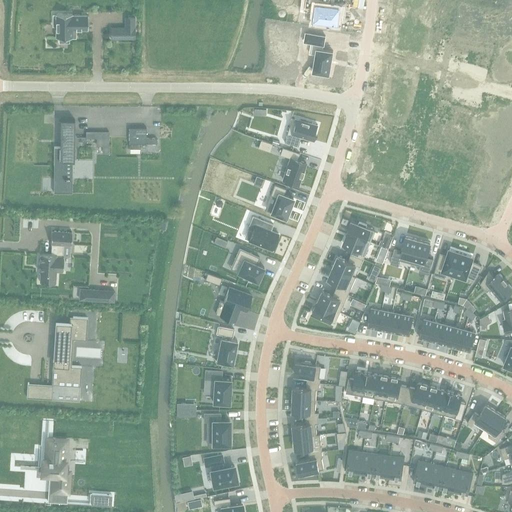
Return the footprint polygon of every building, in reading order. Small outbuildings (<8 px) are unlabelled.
[(339,6),(327,5),(327,1),(330,1),(330,0),(305,0),(305,7),(315,8),(314,20),(337,23),(338,15),(341,15),(342,9),(339,8),(339,6)] [(53,15),(53,25),(56,25),(56,37),(60,37),(60,41),(68,41),(68,37),(75,37),(75,29),(88,29),(88,15),(72,15),(72,14),(56,14),(56,15),(53,15)] [(125,39),(135,39),(135,17),(128,17),(128,27),(125,27),(125,39)] [(461,22),(451,21),(448,40),(458,41),(461,22)] [(470,23),(461,22),(458,41),(467,42),(470,23)] [(479,24),(470,23),(467,42),(476,43),(479,24)] [(488,26),(479,24),(476,43),(485,44),(488,26)] [(498,27),(488,26),(485,44),(495,45),(498,27)] [(306,32),(304,41),(311,42),(310,53),(316,54),(313,71),(329,74),(333,50),(322,48),(323,44),(324,44),(325,35),(306,32)] [(438,122),(443,103),(433,101),(428,120),(438,122)] [(452,106),(443,103),(438,122),(447,124),(452,106)] [(461,108),(452,106),(447,124),(456,126),(461,108)] [(469,110),(461,108),(456,126),(464,128),(469,110)] [(479,112),(469,110),(464,128),(474,130),(479,112)] [(511,116),(507,115),(503,125),(511,127),(511,116)] [(292,117),(284,142),(298,146),(300,136),(313,140),(317,125),(304,121),(304,120),(292,117)] [(74,161),(74,119),(60,119),(60,147),(54,147),(54,178),(58,179),(58,191),(53,191),(53,192),(72,193),(72,191),(71,191),(72,178),(70,178),(70,177),(66,177),(66,161),(74,161)] [(511,127),(503,125),(500,135),(511,138),(511,127)] [(157,138),(146,138),(146,127),(129,127),(129,143),(130,143),(130,148),(140,148),(140,143),(146,143),(157,143),(157,138)] [(511,138),(500,135),(496,146),(511,150),(511,138)] [(511,150),(496,146),(493,156),(511,162),(511,160),(511,150)] [(282,147),(280,154),(290,158),(283,179),(298,184),(301,176),(301,177),(303,171),(306,162),(297,159),(299,153),(282,147)] [(436,174),(424,172),(426,167),(418,165),(414,178),(420,180),(417,192),(430,195),(436,174)] [(449,178),(436,174),(430,195),(443,198),(449,178)] [(449,178),(443,198),(456,201),(459,190),(466,191),(470,178),(462,176),(460,180),(449,178)] [(481,197),(478,207),(491,210),(493,203),(495,204),(497,196),(495,196),(497,189),(484,186),(486,179),(479,177),(475,191),(482,192),(480,197),(481,197)] [(274,184),(270,194),(276,197),(271,212),(285,218),(293,198),(284,194),(286,188),(274,184)] [(253,215),(248,228),(253,230),(249,240),(272,249),(278,233),(270,230),(270,229),(268,228),(270,222),(253,215)] [(352,221),(347,232),(370,241),(375,230),(366,227),(367,225),(359,222),(358,224),(352,221)] [(40,254),(39,272),(40,272),(40,282),(55,283),(56,271),(62,271),(63,256),(64,244),(71,245),(72,231),(51,230),(51,243),(51,254),(40,254)] [(348,233),(343,243),(353,247),(351,254),(363,259),(370,241),(347,232),(348,233)] [(216,236),(213,242),(224,247),(227,240),(216,236)] [(395,248),(390,263),(398,265),(400,259),(411,263),(418,239),(406,236),(402,250),(395,248)] [(418,239),(411,263),(420,265),(419,271),(429,274),(433,259),(426,257),(430,242),(418,239)] [(240,248),(235,258),(242,261),(237,271),(257,281),(258,280),(259,280),(262,274),(261,273),(264,267),(256,263),(259,257),(240,248)] [(454,273),(461,252),(457,251),(449,249),(446,260),(439,257),(434,274),(444,277),(446,271),(454,273)] [(465,254),(461,252),(454,273),(474,280),(481,266),(471,262),(472,256),(465,254)] [(338,256),(333,267),(355,277),(356,276),(351,274),(355,264),(360,266),(363,259),(351,254),(348,260),(338,256)] [(333,267),(328,278),(338,282),(335,289),(348,294),(355,277),(333,267)] [(495,277),(489,270),(480,283),(487,291),(491,288),(501,300),(511,290),(511,287),(499,273),(495,277)] [(207,272),(205,279),(219,284),(222,278),(207,272)] [(220,300),(216,313),(235,320),(239,308),(245,310),(251,295),(229,287),(223,302),(220,300)] [(87,289),(87,299),(105,301),(106,290),(87,289)] [(317,301),(340,312),(348,294),(335,289),(333,295),(323,291),(318,301),(317,301)] [(317,301),(312,312),(319,315),(318,317),(325,320),(326,318),(335,322),(340,312),(317,301)] [(371,307),(367,326),(378,328),(382,309),(371,307)] [(511,308),(504,311),(505,318),(503,319),(507,333),(511,332),(511,308)] [(382,309),(378,328),(388,330),(392,311),(382,309)] [(392,311),(388,330),(399,332),(403,313),(392,311)] [(403,313),(399,332),(409,335),(413,315),(403,313)] [(54,343),(53,361),(58,361),(57,380),(80,381),(81,366),(71,366),(73,339),(86,340),(87,318),(73,317),(72,323),(56,322),(55,337),(57,338),(56,343),(54,343)] [(424,318),(419,337),(429,340),(434,320),(424,318)] [(434,320),(429,340),(439,342),(445,323),(434,320)] [(445,323),(439,342),(450,345),(455,326),(445,323)] [(218,325),(216,333),(222,334),(222,337),(221,337),(216,360),(231,363),(232,364),(233,363),(232,363),(234,355),(234,354),(235,350),(235,349),(237,341),(237,340),(236,340),(230,339),(231,336),(232,336),(234,329),(218,325)] [(455,326),(450,345),(460,348),(465,329),(455,326)] [(465,329),(460,348),(470,351),(475,331),(465,329)] [(319,377),(321,365),(311,364),(311,362),(302,361),(302,363),(297,362),(295,374),(308,376),(307,382),(320,383),(320,378),(319,377)] [(213,402),(229,403),(231,379),(221,378),(221,370),(205,369),(205,378),(214,379),(213,402)] [(363,395),(368,371),(362,370),(362,371),(356,370),(354,379),(349,377),(346,392),(352,393),(363,395)] [(374,398),(379,374),(373,373),(373,372),(368,371),(363,395),(374,398)] [(385,400),(390,376),(379,374),(374,398),(385,400)] [(404,403),(408,386),(400,384),(401,378),(390,376),(385,400),(397,402),(404,403)] [(316,400),(316,388),(319,388),(320,383),(307,382),(306,388),(293,387),(293,399),(316,400)] [(422,408),(429,385),(418,382),(416,388),(408,386),(404,403),(411,405),(422,408)] [(29,383),(28,383),(27,394),(27,397),(28,397),(52,399),(53,385),(29,383)] [(433,411),(440,388),(429,385),(422,408),(433,411)] [(444,414),(451,391),(445,389),(445,390),(440,388),(433,411),(444,414)] [(461,419),(466,403),(460,401),(462,395),(456,393),(457,392),(451,391),(444,414),(455,418),(461,419)] [(315,412),(316,400),(293,399),(293,411),(305,412),(305,418),(318,417),(318,412),(315,412)] [(485,427),(496,410),(486,404),(479,415),(474,411),(467,422),(472,426),(475,420),(485,427)] [(499,428),(506,417),(496,410),(485,427),(492,431),(488,436),(497,442),(504,431),(499,428)] [(212,432),(212,444),(230,444),(230,420),(220,420),(220,413),(204,413),(204,421),(207,421),(207,432),(212,432)] [(317,434),(316,423),(319,423),(318,417),(305,418),(306,423),(293,425),(294,437),(320,434),(317,434)] [(322,451),(320,434),(294,437),(295,448),(308,447),(309,453),(322,451)] [(508,457),(510,463),(511,462),(511,443),(500,448),(504,458),(508,457)] [(43,460),(42,475),(53,476),(52,492),(68,494),(69,476),(64,476),(65,462),(59,461),(60,448),(47,447),(46,460),(43,460)] [(363,451),(349,449),(346,472),(360,474),(363,451)] [(324,469),(321,457),(323,456),(322,451),(309,453),(310,459),(297,462),(300,474),(305,473),(306,474),(314,473),(314,471),(324,469)] [(377,453),(363,451),(360,474),(374,476),(377,453)] [(390,455),(377,453),(374,476),(387,478),(390,455)] [(237,481),(234,465),(223,467),(222,462),(223,462),(222,454),(204,458),(206,466),(210,465),(211,470),(210,470),(213,486),(237,481)] [(405,457),(390,455),(387,478),(401,480),(405,457)] [(432,463),(418,459),(413,482),(427,485),(432,463)] [(511,462),(510,463),(511,468),(511,470),(502,473),(502,483),(508,483),(511,481),(511,462)] [(446,466),(432,463),(427,485),(440,488),(446,466)] [(446,466),(440,488),(454,492),(459,469),(446,466)] [(473,473),(459,469),(454,492),(468,495),(473,473)] [(92,493),(91,504),(111,505),(112,494),(92,493)] [(229,498),(214,500),(215,507),(221,506),(221,511),(243,511),(243,507),(242,503),(240,503),(230,504),(229,498)]
